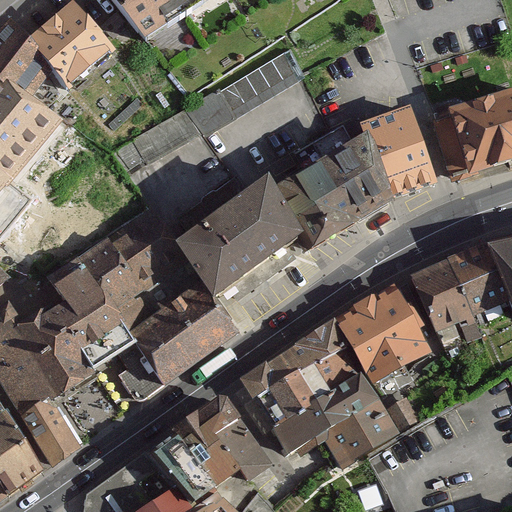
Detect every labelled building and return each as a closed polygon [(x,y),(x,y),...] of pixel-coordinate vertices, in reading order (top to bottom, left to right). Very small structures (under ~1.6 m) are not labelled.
[(216,0),(109,0),(144,47),(216,0)] [(73,7),(31,43),(49,74),(67,95),(115,57),(73,7)] [(0,33),(0,87),(31,106),(49,74),(31,43),(8,25),(0,33)] [(290,52),(133,142),(148,168),(199,138),(201,141),(306,81),(290,52)] [(0,87),(0,176),(15,188),(64,130),(31,106),(0,87)] [(511,93),(436,118),(458,184),(511,166),(511,93)] [(360,130),(364,144),(370,141),(395,205),(436,191),(412,113),(360,130)] [(71,138),(32,186),(55,204),(94,157),(71,138)] [(364,144),(271,194),(300,239),(293,246),(301,259),(395,205),(370,141),(364,144)] [(0,198),(5,193),(10,195),(15,188),(0,176),(0,198)] [(262,182),(174,246),(213,304),(293,246),(300,239),(271,194),(262,182)] [(150,211),(76,259),(138,352),(120,364),(126,373),(119,378),(134,400),(143,401),(239,333),(213,304),(174,246),(150,211)] [(511,305),(511,306),(511,239),(488,244),(511,305)] [(488,244),(448,260),(474,319),(511,305),(488,244)] [(138,352),(76,259),(42,282),(57,309),(43,319),(38,313),(22,324),(7,304),(0,309),(0,388),(51,467),(81,446),(54,406),(120,364),(138,352)] [(411,277),(444,351),(481,337),(474,319),(448,260),(411,277)] [(0,290),(11,281),(0,271),(0,290)] [(373,386),(432,352),(394,285),(335,319),(350,344),(364,369),(373,386)] [(335,319),(241,380),(253,400),(350,344),(335,319)] [(350,344),(253,400),(271,428),(361,371),(364,369),(350,344)] [(361,371),(271,428),(286,457),(296,450),(300,457),(324,441),(340,468),(400,433),(380,399),(361,371)] [(240,469),(215,434),(240,418),(226,397),(219,396),(174,428),(179,434),(217,486),(240,469)] [(387,410),(402,432),(421,420),(407,397),(387,410)] [(272,465),(240,418),(215,434),(240,469),(249,482),(272,465)] [(44,469),(7,420),(0,425),(0,487),(8,497),(44,469)] [(217,486),(179,434),(153,453),(193,503),(214,488),(217,486)] [(193,503),(153,453),(150,451),(87,495),(83,511),(234,511),(214,488),(193,503)]
